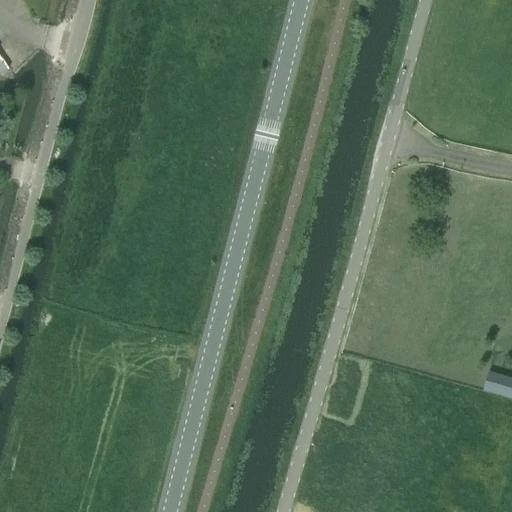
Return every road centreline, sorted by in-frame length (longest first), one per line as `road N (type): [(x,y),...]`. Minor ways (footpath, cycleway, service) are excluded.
road 1 (unclassified): [(282,511),(424,0)]
road 2 (tertiary): [(168,511),(300,0)]
road 3 (unclassified): [(0,320),(82,0)]
